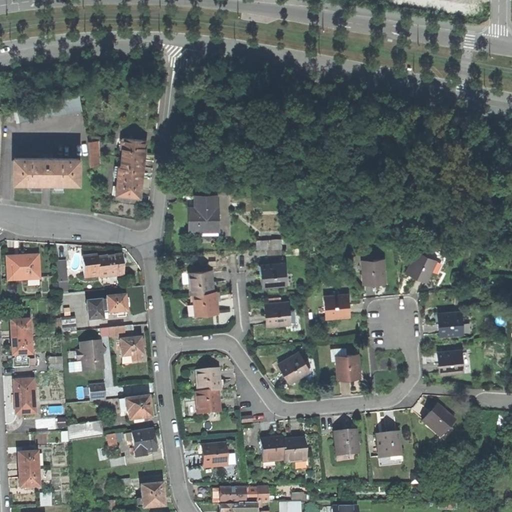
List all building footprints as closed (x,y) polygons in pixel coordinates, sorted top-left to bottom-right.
[(21,120),(84,108),(82,92),(18,104),(21,120)] [(122,150),(121,158),(144,160),(145,148),(146,140),(124,138),(124,140),(121,140),(120,149),(122,150)] [(88,142),(88,154),(98,153),(97,141),(88,142)] [(88,154),(89,167),(99,166),(98,153),(88,154)] [(116,195),(140,197),(141,187),(143,170),(144,160),(121,158),(120,166),(119,166),(116,195)] [(43,183),(52,184),(79,184),(79,160),(16,160),(15,183),(43,183)] [(206,230),(206,226),(217,225),(217,223),(217,207),(216,207),(215,195),(195,196),(195,207),(193,207),(193,215),(189,216),(190,231),(206,230)] [(220,223),(217,223),(217,225),(206,226),(206,230),(209,230),(209,234),(220,233),(220,223)] [(257,240),(258,250),(268,249),(268,255),(284,253),(283,238),(257,240)] [(417,250),(407,271),(417,276),(427,280),(437,259),(417,250)] [(84,277),(99,276),(97,257),(97,255),(82,257),(84,277)] [(121,255),(97,257),(99,276),(99,278),(123,276),(122,266),(121,255)] [(7,280),(38,278),(37,256),(22,257),(6,257),(7,280)] [(374,284),(386,284),(386,260),(363,260),(364,284),(374,284)] [(264,286),(288,283),(285,261),(262,264),(263,274),(264,286)] [(58,281),(67,281),(66,262),(57,262),(58,281)] [(213,269),(190,271),(192,293),(194,292),(215,290),(214,277),(213,269)] [(67,290),(67,281),(58,281),(58,290),(67,290)] [(217,290),(215,290),(194,292),(196,314),(219,312),(218,303),(217,290)] [(327,316),(350,314),(350,304),(349,292),(326,294),(327,316)] [(126,312),(126,307),(125,299),(125,295),(106,297),(106,300),(107,311),(107,313),(117,312),(125,312),(126,312)] [(102,312),(107,311),(106,300),(87,302),(88,320),(102,318),(102,314),(102,312)] [(268,325),(292,323),(290,300),(266,303),(267,313),(268,325)] [(462,310),(438,313),(440,324),(441,334),(464,332),(462,310)] [(62,332),(77,331),(75,316),(60,318),(62,332)] [(12,326),(13,338),(32,337),(31,320),(12,322),(12,326)] [(124,326),(125,334),(133,333),(132,325),(124,326)] [(125,335),(125,334),(124,326),(108,328),(109,336),(109,337),(125,335)] [(109,336),(108,328),(100,329),(101,337),(109,336)] [(14,355),(33,354),(32,337),(13,338),(14,350),(14,355)] [(140,341),(140,337),(125,339),(119,340),(121,357),(131,355),(132,361),(140,360),(139,355),(142,355),(141,351),(141,345),(142,345),(142,341),(140,341)] [(83,371),(103,368),(101,357),(101,354),(106,350),(100,346),(99,341),(80,343),(81,350),(76,350),(77,362),(82,361),(83,371)] [(462,349),(439,351),(440,362),(441,375),(465,372),(462,349)] [(291,381),(311,370),(300,352),(280,363),(287,373),(291,381)] [(359,352),(337,354),(339,378),(350,377),(362,376),(359,352)] [(220,369),(197,371),(199,392),(219,390),(222,389),(221,378),(220,369)] [(18,414),(36,413),(35,380),(16,381),(17,402),(18,414)] [(90,400),(105,399),(103,384),(88,385),(90,400)] [(220,400),(219,390),(199,392),(196,392),(198,414),(221,412),(220,400)] [(128,420),(133,419),(141,418),(151,417),(150,409),(148,397),(126,400),(127,411),(128,420)] [(440,435),(455,419),(438,403),(430,412),(423,420),(440,435)] [(68,441),(103,436),(102,433),(100,421),(67,426),(67,433),(68,441)] [(337,454),(359,452),(356,429),(344,430),(335,431),(337,454)] [(132,440),(135,457),(146,456),(145,452),(156,451),(155,443),(153,430),(131,433),(132,440)] [(380,457),(401,455),(399,431),(388,432),(378,433),(380,457)] [(108,447),(116,446),(114,434),(106,436),(108,447)] [(264,460),(285,458),(283,439),(283,437),(271,438),(262,439),(264,460)] [(285,460),(308,459),(306,437),(295,438),(283,439),(285,458),(285,460)] [(224,443),(201,445),(202,457),(203,467),(226,465),(224,443)] [(20,460),(20,470),(39,469),(38,452),(19,453),(20,460)] [(113,468),(126,466),(124,457),(112,459),(113,468)] [(21,487),(39,486),(39,469),(20,470),(21,481),(21,487)] [(117,481),(118,488),(130,486),(129,479),(117,481)] [(141,500),(142,507),(142,508),(163,506),(163,497),(161,484),(157,485),(157,481),(147,482),(147,486),(140,486),(141,500)] [(255,502),(257,502),(256,487),(245,488),(245,503),(255,502)] [(267,487),(256,487),(257,502),(268,502),(267,487)] [(238,503),(245,503),(245,488),(219,488),(219,503),(238,503)] [(305,501),(305,493),(292,493),(293,501),(305,501)] [(238,503),(238,505),(238,511),(255,511),(255,502),(245,503),(238,503)] [(278,503),(278,511),(301,511),(301,502),(278,503)]
